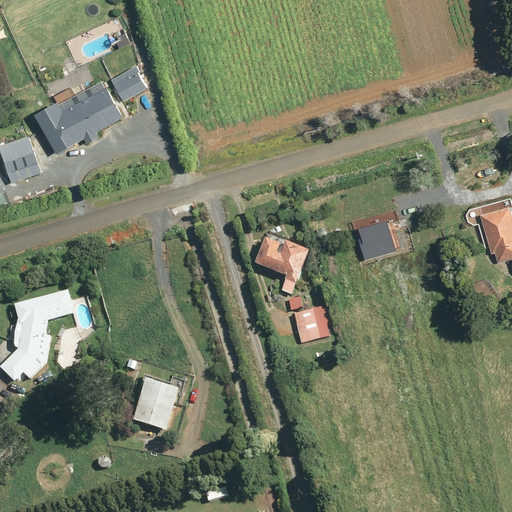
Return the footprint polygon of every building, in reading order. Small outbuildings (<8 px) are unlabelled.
[(129,43),(124,30),(113,35),(118,48),(129,43)] [(146,90),(134,68),(112,80),(124,102),(146,90)] [(124,117),(103,80),(60,104),(37,116),(58,154),(86,139),(88,144),(100,138),(97,132),(124,117)] [(41,173),(28,136),(0,146),(13,183),(41,173)] [(397,174),(372,181),(384,224),(409,217),(397,174)] [(511,202),(477,212),(489,254),(496,253),(499,263),(510,260),(511,267),(511,202)] [(369,210),(367,204),(346,208),(348,215),(369,210)] [(272,234),(259,265),(300,283),(313,253),(272,234)] [(20,351),(4,368),(17,382),(25,374),(31,380),(47,364),(52,338),(46,337),(49,321),(78,314),(72,289),(15,303),(21,327),(20,351)] [(301,298),(290,300),(291,310),(303,309),(301,298)] [(326,305),(294,312),(301,343),(333,336),(326,305)] [(181,391),(147,381),(135,423),(170,433),(181,391)] [(109,456),(99,460),(102,469),(112,466),(109,456)] [(205,493),(209,503),(231,496),(228,485),(205,493)]
